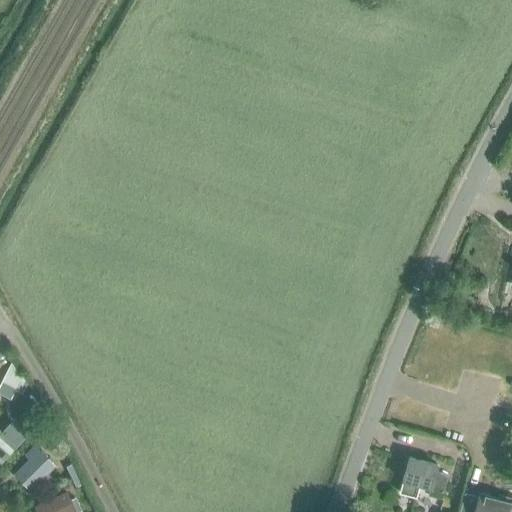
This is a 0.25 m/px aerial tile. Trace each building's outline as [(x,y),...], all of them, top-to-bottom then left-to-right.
[(0,432),(0,462),(15,445),(0,432)] [(25,476),(33,485),(53,466),(35,447),(26,455),(31,459),(16,474),(21,480),(25,476)] [(408,457),(399,492),(400,492),(397,501),(411,506),(414,496),(416,497),(419,485),(430,488),(430,487),(442,490),(446,476),(435,470),(436,465),(408,457)] [(64,468),(69,479),(78,475),(73,464),(64,468)] [(78,475),(69,479),(75,490),(83,485),(78,475)] [(459,511),(458,511),(511,511),(511,496),(499,493),(498,497),(478,491),(477,495),(464,492),(459,511)] [(65,494),(36,508),(37,511),(75,511),(79,510),(75,499),(69,502),(65,494)]
